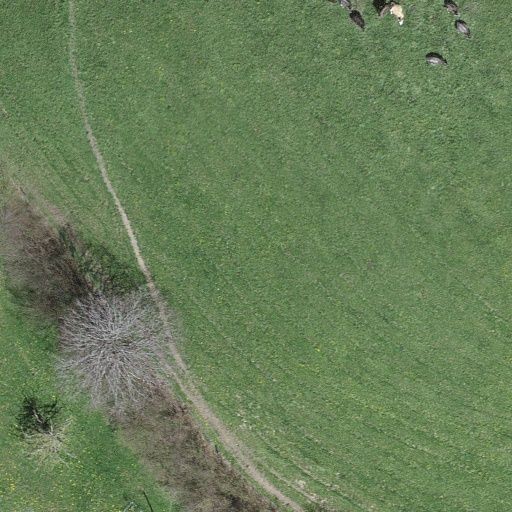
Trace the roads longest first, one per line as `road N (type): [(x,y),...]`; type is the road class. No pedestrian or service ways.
road 1 (track): [(310,511),(190,398),(0,141)]
road 2 (track): [(190,398),(93,122),(77,0)]
